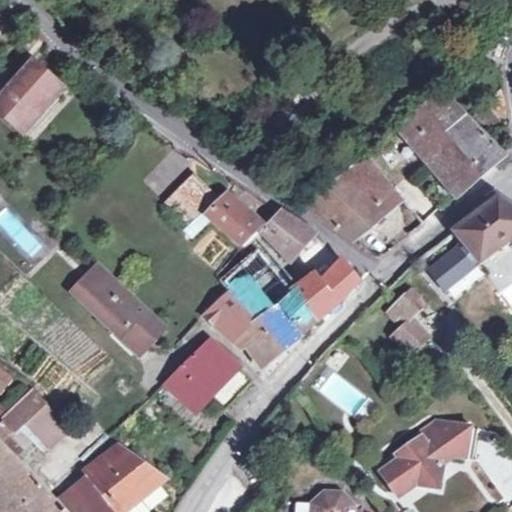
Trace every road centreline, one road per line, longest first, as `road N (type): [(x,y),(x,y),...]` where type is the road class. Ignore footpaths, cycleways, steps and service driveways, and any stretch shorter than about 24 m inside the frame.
road 1 (residential): [(26,0),(41,25),(338,242),(371,281)]
road 2 (tertiary): [(371,281),(271,380),(185,511)]
road 3 (tertiary): [(507,175),(371,281)]
